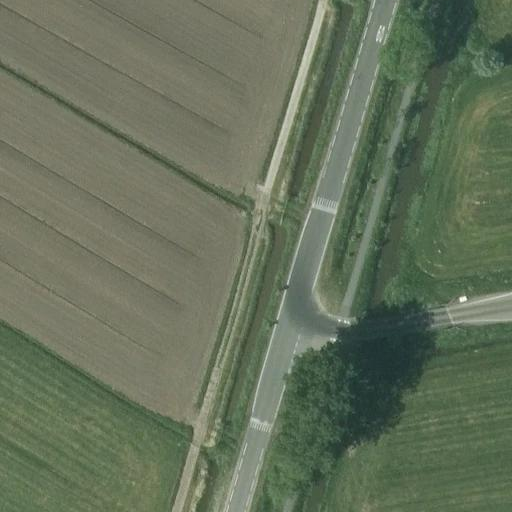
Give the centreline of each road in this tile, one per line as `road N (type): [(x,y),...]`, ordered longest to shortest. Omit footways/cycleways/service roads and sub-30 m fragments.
road 1 (unclassified): [(286,511),(437,0)]
road 2 (tertiary): [(236,511),(387,0)]
